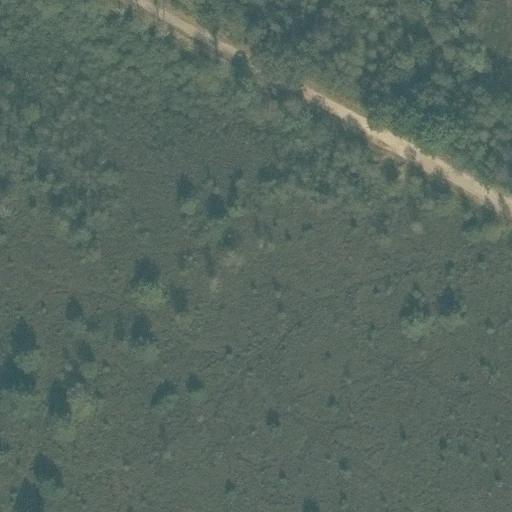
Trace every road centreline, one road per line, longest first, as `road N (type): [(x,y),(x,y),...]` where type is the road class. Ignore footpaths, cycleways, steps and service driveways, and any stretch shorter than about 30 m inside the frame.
road 1 (track): [(289,87),(511,211)]
road 2 (track): [(132,0),(289,87)]
